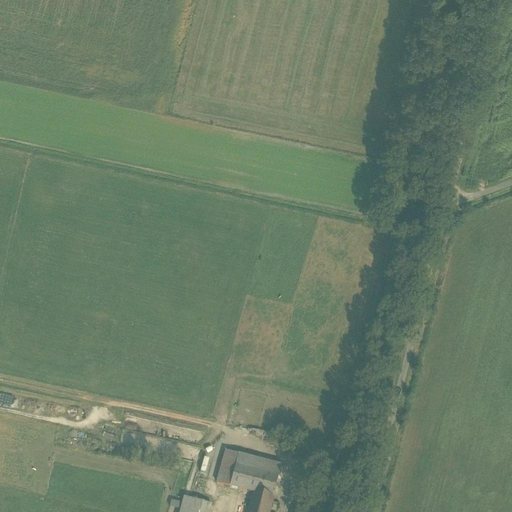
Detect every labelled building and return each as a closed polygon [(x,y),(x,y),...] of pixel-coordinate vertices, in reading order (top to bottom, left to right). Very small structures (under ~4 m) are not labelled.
[(238,455),(225,452),(217,484),(230,488),(235,467),(235,466),(238,455)] [(281,466),(238,455),(235,466),(278,478),(281,466)] [(278,478),(235,466),(235,467),(230,488),(253,494),(272,499),(273,499),(278,478)] [(253,494),(248,511),(269,511),(273,499),(272,499),(253,494)] [(209,511),(211,505),(183,498),(179,511),(209,511)] [(181,504),(171,502),(169,508),(179,510),(181,504)]
